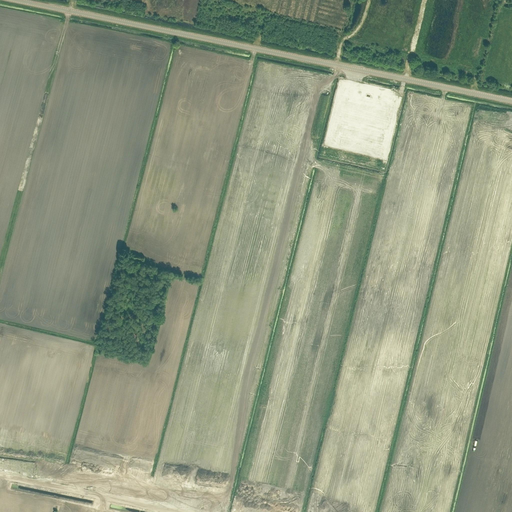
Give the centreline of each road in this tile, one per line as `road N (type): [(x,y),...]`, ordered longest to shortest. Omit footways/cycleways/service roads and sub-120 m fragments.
road 1 (unclassified): [(511,101),(15,0)]
road 2 (unclassified): [(0,475),(178,511)]
